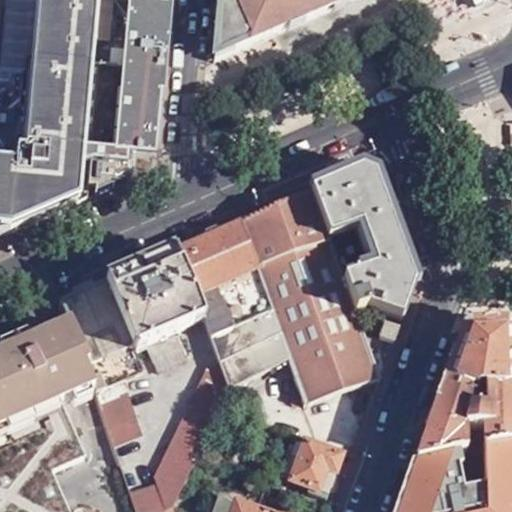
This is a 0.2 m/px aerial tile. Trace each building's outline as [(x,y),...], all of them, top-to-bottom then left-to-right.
[(36,0),(36,3),(39,3),(34,63),(28,63),(20,151),(15,150),(13,166),(10,212),(28,228),(74,208),(77,178),(128,183),(131,160),(153,163),(168,0),(36,0)] [(219,0),(212,64),(358,0),(219,0)] [(10,212),(13,166),(0,164),(0,237),(8,238),(9,226),(10,212)] [(357,174),(309,194),(357,323),(374,318),(403,311),(410,293),(371,179),(357,174)] [(77,178),(74,208),(131,183),(128,183),(77,178)] [(309,194),(238,226),(286,367),(302,412),(378,383),(357,323),(309,194)] [(28,228),(10,212),(9,226),(18,233),(28,228)] [(238,226),(174,255),(200,325),(216,367),(227,396),(286,367),(238,226)] [(174,255),(105,285),(133,354),(145,350),(153,368),(177,357),(170,338),(200,325),(174,255)] [(105,285),(59,305),(63,316),(68,329),(81,365),(91,394),(119,384),(141,375),(133,354),(105,285)] [(403,311),(374,318),(398,326),(403,311)] [(375,344),(391,348),(396,333),(381,328),(375,344)] [(81,365),(68,329),(35,343),(62,399),(52,403),(56,410),(90,395),(77,366),(81,365)] [(458,340),(413,468),(424,466),(464,457),(463,440),(481,436),(482,453),(511,447),(511,337),(509,333),(503,331),(468,332),(462,336),(458,340)] [(0,358),(0,511),(61,511),(46,478),(79,463),(56,410),(52,403),(62,399),(35,343),(0,358)] [(91,394),(81,365),(77,366),(90,395),(91,394)] [(227,396),(216,367),(202,374),(206,388),(193,392),(198,406),(185,410),(190,424),(176,428),(180,441),(166,447),(170,457),(158,463),(162,473),(147,479),(150,486),(126,496),(131,511),(167,511),(172,510),(194,465),(216,417),(227,396)] [(119,384),(91,394),(110,449),(138,437),(119,384)] [(339,459),(303,447),(289,487),(307,493),(305,499),(323,505),(339,459)] [(424,466),(425,486),(426,511),(471,511),(468,457),(464,457),(424,466)] [(413,468),(408,482),(415,483),(415,488),(425,486),(424,466),(413,468)] [(415,483),(408,482),(397,511),(416,511),(415,488),(415,483)] [(229,511),(233,504),(217,498),(212,511),(229,511)]
